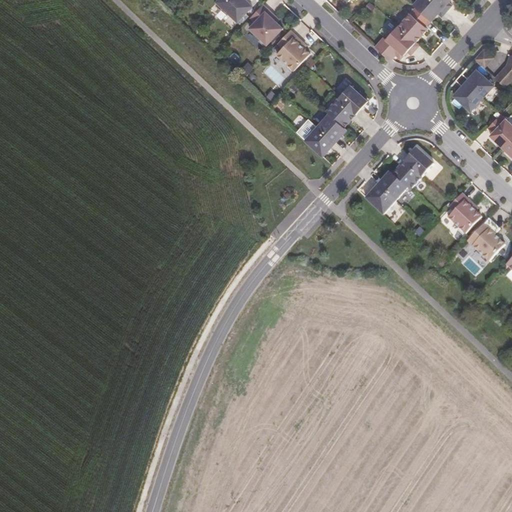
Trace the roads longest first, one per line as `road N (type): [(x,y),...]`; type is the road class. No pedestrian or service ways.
road 1 (unclassified): [(151,511),(221,329),(325,199)]
road 2 (residential): [(401,91),(303,0)]
